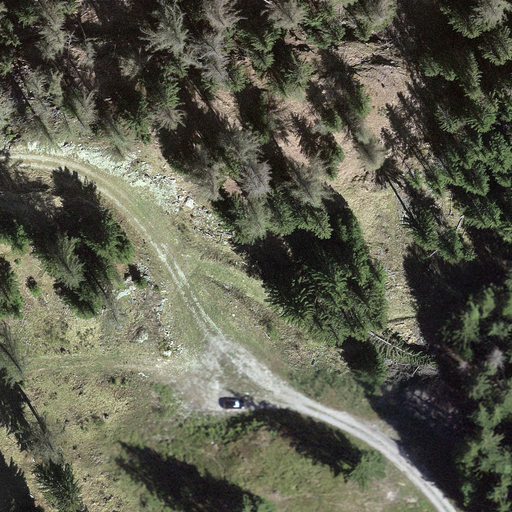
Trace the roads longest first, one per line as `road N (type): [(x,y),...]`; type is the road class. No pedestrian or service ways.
road 1 (track): [(0,164),(114,191),(259,381),(358,436),(442,511)]
road 2 (track): [(167,260),(207,266),(307,322),(511,300)]
